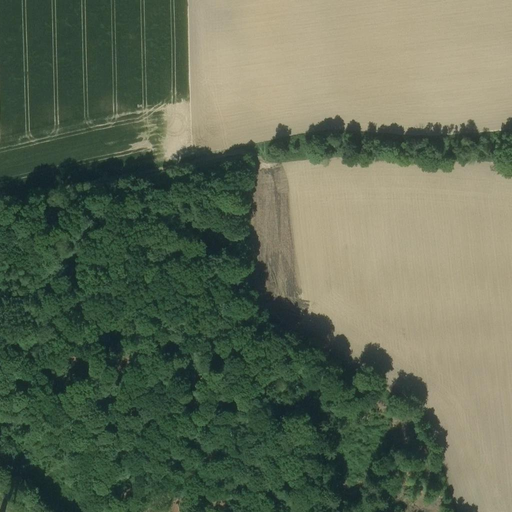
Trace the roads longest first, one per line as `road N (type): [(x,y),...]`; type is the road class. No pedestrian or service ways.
road 1 (track): [(0,210),(334,134),(408,140),(511,133)]
road 2 (track): [(325,343),(0,344)]
road 3 (track): [(104,511),(0,411)]
